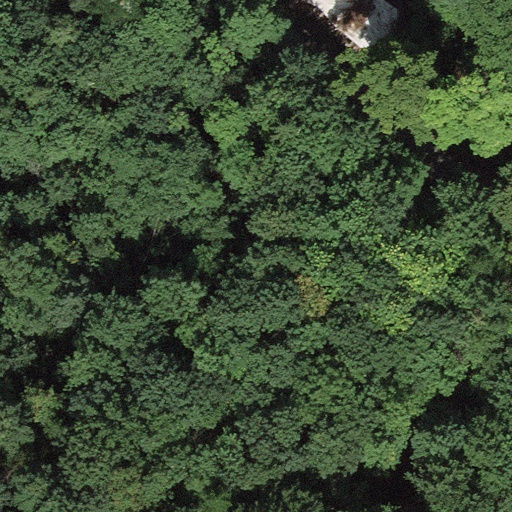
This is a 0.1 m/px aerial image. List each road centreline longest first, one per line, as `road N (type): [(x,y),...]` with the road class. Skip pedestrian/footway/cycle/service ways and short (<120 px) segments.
road 1 (track): [(217,0),(343,106),(453,180),(511,206)]
road 2 (track): [(343,106),(511,133)]
